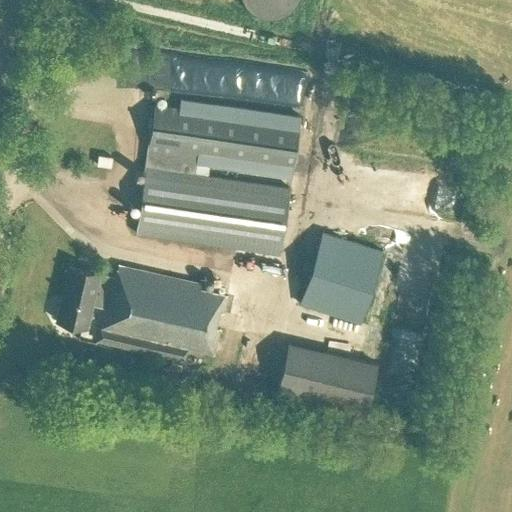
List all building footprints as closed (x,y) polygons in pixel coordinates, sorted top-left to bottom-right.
[(294,86),(293,69),(277,70),(278,86),(294,86)] [(149,145),(146,165),(145,165),(136,232),(281,251),(290,186),(194,172),(197,153),(293,167),(299,124),(154,103),(148,145),(149,145)] [(111,156),(98,154),(97,163),(110,165),(111,156)] [(324,230),(310,273),(301,303),(357,321),(380,248),(324,230)] [(118,264),(116,273),(116,275),(99,272),(99,271),(69,264),(56,318),(86,325),(92,303),(104,306),(96,338),(185,359),(188,346),(211,351),(225,294),(198,288),(200,283),(118,264)] [(322,319),(319,334),(355,342),(359,327),(322,319)] [(376,362),(288,341),(274,399),(362,420),(376,362)]
